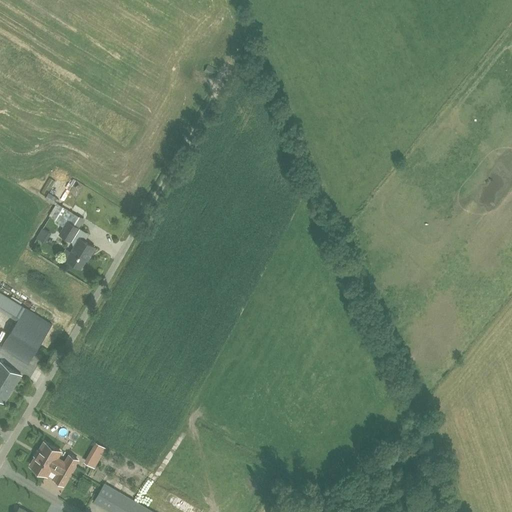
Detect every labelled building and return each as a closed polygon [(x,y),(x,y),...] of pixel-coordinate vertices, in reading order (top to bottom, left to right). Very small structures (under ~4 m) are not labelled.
[(207,65),(203,72),(211,76),(215,69),(207,65)] [(73,176),(66,186),(71,189),(78,179),(73,176)] [(71,241),(79,227),(84,218),(59,202),(51,215),(66,224),(60,234),(71,241)] [(37,237),(44,241),(50,232),(48,231),(43,228),(39,235),(37,237)] [(85,262),(85,261),(89,254),(90,255),(95,247),(80,238),(71,252),(72,253),(68,259),(81,267),(82,265),(83,265),(85,262)] [(52,324),(25,307),(0,291),(0,307),(18,319),(1,346),(28,363),(52,324)] [(0,325),(0,328),(2,331),(9,324),(5,320),(0,325)] [(0,362),(0,399),(4,403),(21,375),(1,362),(0,362)] [(61,451),(44,442),(31,465),(47,474),(50,468),(58,473),(55,479),(63,484),(78,460),(69,455),(65,462),(57,457),(61,451)] [(104,448),(94,442),(87,454),(91,456),(87,463),(94,466),(104,448)] [(112,511),(154,511),(104,483),(94,501),(112,511)]
